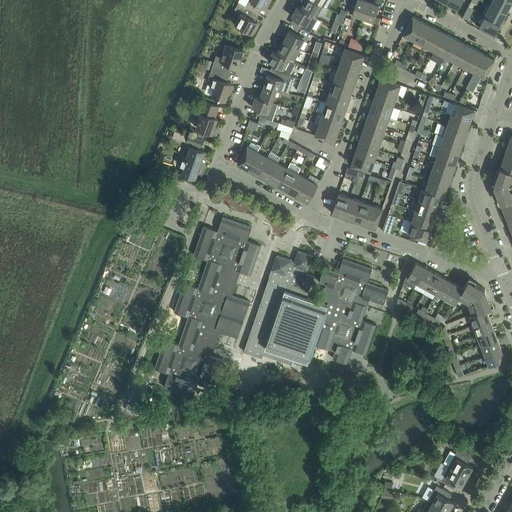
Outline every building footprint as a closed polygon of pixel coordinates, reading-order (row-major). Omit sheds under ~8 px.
[(239,0),(239,2),(258,12),(262,5),(266,7),(269,0),(239,0)] [(305,0),(301,8),(316,17),(323,4),(315,0),(305,0)] [(363,17),(368,1),(366,0),(356,0),(352,13),(363,17)] [(506,12),(511,0),(510,0),(492,0),(490,4),(506,12)] [(368,1),(363,17),(373,21),(373,22),(378,24),(380,18),(375,16),(379,4),(368,1)] [(254,19),(258,12),(239,2),(235,9),(239,11),(240,15),(235,23),(239,25),(239,26),(241,27),(241,26),(251,32),(258,21),(254,19)] [(506,12),(490,4),(485,14),(500,22),(506,12)] [(297,6),(291,16),(304,23),(301,29),(309,34),(318,18),(316,17),(301,8),(297,6)] [(473,9),(468,6),(462,17),(468,19),(473,9)] [(494,34),(500,22),(485,14),(479,26),(494,34)] [(414,40),(424,21),(413,16),(403,34),(414,40)] [(424,45),(434,27),(424,21),(414,40),(424,45)] [(434,50),(444,32),(434,27),(424,45),(434,50)] [(289,30),(283,40),(299,48),(304,38),(289,30)] [(444,55),(454,37),(444,32),(434,50),(444,55)] [(454,61),(464,42),(454,37),(444,55),(454,61)] [(292,60),(299,48),(283,40),(277,52),(292,60)] [(464,66),(474,48),(464,42),(454,61),(464,66)] [(216,55),(213,66),(230,71),(232,65),(238,67),(244,50),(226,44),(222,57),(216,55)] [(361,65),(364,54),(345,47),(341,59),(361,65)] [(474,71),(484,53),(474,48),(464,66),(474,71)] [(292,61),(292,60),(277,52),(273,50),(268,60),(273,63),(271,70),(275,71),(289,75),(295,63),(292,61)] [(485,77),(494,59),(484,53),(474,71),(466,88),(473,91),(482,75),(485,77)] [(357,76),(361,65),(341,59),(337,69),(357,76)] [(230,71),(213,66),(209,76),(213,77),(211,85),(215,87),(212,95),(225,99),(228,91),(230,92),(233,83),(226,81),(230,71)] [(353,87),(357,76),(337,69),(334,80),(353,87)] [(294,77),(289,75),(275,71),(274,75),(268,73),(264,84),(277,88),(276,89),(281,90),(281,89),(288,92),(294,77)] [(317,81),(319,75),(314,74),(311,84),(320,88),(322,82),(317,81)] [(381,77),(377,89),(397,95),(404,98),(407,87),(401,84),(385,79),(381,77)] [(350,98),(353,87),(334,80),(330,91),(350,98)] [(272,102),(276,89),(277,88),(264,84),(260,97),(272,102)] [(393,106),(397,95),(377,89),(373,100),(393,106)] [(350,98),(330,91),(326,102),(346,108),(350,98)] [(277,103),(272,102),(260,97),(256,95),(252,107),(258,109),(256,114),(271,120),(277,103)] [(313,97),(312,97),(307,95),(303,106),(309,108),(313,97)] [(203,108),(197,127),(216,134),(218,126),(214,125),(217,117),(215,117),(219,105),(203,100),(201,108),(203,108)] [(389,117),(393,106),(373,100),(370,110),(389,117)] [(471,121),(474,110),(450,101),(446,112),(451,114),(471,121)] [(342,119),(346,108),(326,102),(323,113),(342,119)] [(385,128),(389,117),(370,110),(366,121),(385,128)] [(339,130),(342,119),(323,113),(319,123),(339,130)] [(467,131),(471,121),(451,114),(447,125),(467,131)] [(272,125),(273,120),(262,116),(260,121),(272,125)] [(291,133),(293,127),(279,122),(273,120),(272,125),(283,129),(282,130),(291,133)] [(385,128),(366,121),(362,132),(382,138),(385,128)] [(335,142),(339,130),(319,123),(315,135),(335,142)] [(467,131),(447,125),(444,136),(463,142),(467,131)] [(287,144),(290,140),(289,139),(291,133),(282,130),(280,135),(284,137),(282,141),(287,144)] [(378,149),(382,138),(362,132),(359,142),(378,149)] [(204,139),(204,138),(189,133),(187,141),(193,143),(192,147),(191,146),(187,157),(182,156),(179,165),(184,166),(182,173),(195,178),(197,171),(201,172),(203,166),(201,165),(203,160),(201,160),(204,151),(199,149),(200,145),(202,146),(204,139)] [(459,153),(463,142),(444,136),(440,146),(459,153)] [(250,143),(248,146),(248,145),(237,164),(247,169),(258,151),(261,145),(258,144),(255,144),(252,142),(250,143)] [(374,160),(378,149),(359,142),(355,153),(374,160)] [(459,153),(440,146),(436,157),(456,164),(459,153)] [(257,175),(268,156),(258,151),(247,169),(257,175)] [(370,171),(374,160),(355,153),(351,165),(370,171)] [(267,180),(278,162),(268,156),(257,175),(267,180)] [(404,159),(400,157),(397,156),(396,161),(394,161),(392,166),(396,167),(396,168),(400,169),(404,159)] [(511,170),(511,158),(504,156),(500,167),(511,170)] [(452,175),(456,164),(436,157),(432,168),(452,175)] [(277,186),(288,167),(278,162),(267,180),(277,186)] [(287,191),(298,173),(300,167),(290,162),(288,167),(277,186),(287,191)] [(355,181),(357,175),(359,171),(353,169),(347,167),(345,173),(350,175),(349,179),(355,181)] [(511,184),(511,170),(500,167),(494,185),(511,184)] [(448,185),(452,175),(432,168),(429,179),(448,185)] [(297,197),(308,178),(298,173),(287,191),(297,197)] [(308,202),(318,184),(308,178),(297,197),(308,202)] [(448,185),(429,179),(425,189),(442,195),(442,196),(444,197),(448,185)] [(406,183),(403,182),(399,181),(396,192),(402,194),(406,183)] [(511,197),(511,184),(494,185),(501,202),(511,197)] [(442,196),(442,195),(425,189),(423,189),(419,199),(439,206),(442,196)] [(399,205),(402,194),(396,192),(392,202),(399,205)] [(343,217),(350,197),(338,193),(332,213),(343,217)] [(354,220),(361,201),(350,197),(343,217),(354,220)] [(511,210),(511,197),(501,202),(505,213),(511,210)] [(435,217),(439,206),(419,199),(415,210),(435,217)] [(365,224),(371,204),(361,201),(354,220),(365,224)] [(375,228),(382,208),(371,204),(365,224),(375,228)] [(431,228),(435,217),(415,210),(411,221),(431,228)] [(396,216),(393,215),(388,213),(382,230),(390,233),(396,216)] [(219,331),(237,337),(249,301),(232,295),(240,270),(251,274),(261,245),(247,240),(252,226),(223,216),(218,230),(204,225),(194,254),(208,259),(198,287),(184,282),(174,311),(188,316),(179,344),(165,339),(155,368),(169,373),(164,387),(193,397),(197,383),(212,388),(222,359),(211,355),(219,331)] [(427,239),(431,228),(411,221),(408,232),(427,239)] [(308,361),(314,344),(327,304),(306,297),(314,276),(308,274),(307,273),(313,255),(298,250),(294,261),(277,255),(272,270),(273,270),(271,277),(269,276),(244,351),(262,358),(263,354),(291,364),(294,357),(308,361)] [(362,320),(367,306),(369,299),(376,301),(381,287),(367,282),(372,268),(343,258),(338,272),(324,267),(319,282),(326,285),(321,299),(328,301),(327,304),(314,344),(335,351),(332,358),(347,363),(352,349),(366,354),(376,325),(362,320)] [(414,288),(417,282),(425,267),(416,262),(407,277),(405,276),(403,283),(414,288)] [(426,288),(435,272),(425,267),(417,282),(426,288)] [(436,293),(444,278),(435,272),(426,288),(436,293)] [(445,298),(454,283),(444,278),(436,293),(445,298)] [(468,303),(485,288),(468,279),(463,288),(464,288),(458,298),(468,303)] [(464,288),(463,288),(454,283),(445,298),(455,304),(458,298),(464,288)] [(383,304),(388,289),(381,287),(376,301),(383,304)] [(492,306),(485,288),(468,303),(472,314),(486,308),(486,309),(492,306)] [(490,318),(486,309),(486,308),(472,314),(469,315),(473,325),(490,318)] [(494,328),(490,318),(473,325),(477,335),(494,328)] [(497,339),(494,328),(477,335),(481,345),(497,339)] [(501,349),(497,339),(481,345),(485,355),(501,349)] [(506,359),(501,349),(485,355),(489,366),(506,359)] [(451,440),(448,445),(455,449),(458,444),(451,440)] [(457,450),(449,466),(468,476),(473,466),(467,463),(470,458),(457,450)] [(462,486),(468,476),(449,466),(441,481),(454,488),(457,482),(462,486)] [(385,480),(383,487),(392,489),(393,482),(385,480)] [(436,485),(428,500),(448,511),(454,501),(448,498),(451,493),(436,485)] [(382,489),(381,497),(388,498),(389,490),(382,489)] [(447,511),(448,511),(428,500),(423,509),(421,508),(417,511),(447,511)]
